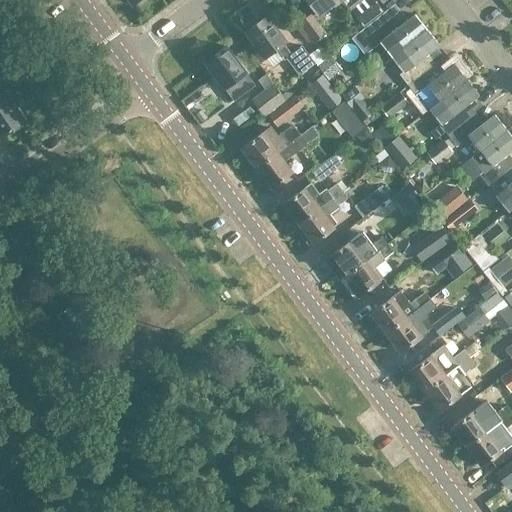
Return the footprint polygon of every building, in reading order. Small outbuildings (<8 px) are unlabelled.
[(340,1),(339,0),(305,0),(318,17),(340,1)] [(360,0),(349,9),(364,28),(382,13),(372,0),(360,0)] [(393,58),(426,31),(414,16),(403,25),(390,9),(351,41),(364,58),(382,44),(392,57),(393,58)] [(310,16),(300,23),(314,42),(324,34),(310,16)] [(290,56),(282,45),(285,43),(265,18),(245,33),(265,58),(275,50),(284,62),(286,60),(299,77),(315,64),(302,47),(290,56)] [(438,60),(432,52),(438,47),(426,31),(393,58),(404,72),(400,76),(407,85),(438,60)] [(244,73),(226,48),(204,64),(223,89),(235,80),(246,95),(255,89),(244,73)] [(328,57),(318,66),(329,80),(339,71),(328,57)] [(441,102),(466,81),(454,66),(443,74),(437,66),(409,88),(416,97),(429,87),(441,102)] [(441,125),(439,126),(446,135),(479,109),(472,100),(478,96),(466,81),(441,102),(429,111),(441,125)] [(285,102),(275,89),(255,104),(265,117),(285,102)] [(0,136),(1,138),(24,122),(5,93),(0,96),(0,136)] [(382,108),(390,117),(407,103),(400,94),(382,108)] [(278,127),(304,107),(295,95),(269,115),(278,127)] [(333,112),(339,120),(351,110),(345,102),(333,112)] [(481,152),(506,132),(494,116),(483,125),(477,117),(449,139),(456,148),(470,138),(481,152)] [(272,127),(262,135),(261,134),(241,149),(256,169),(301,135),(293,125),(278,136),(272,127)] [(308,144),(318,136),(312,127),(301,136),(308,144)] [(511,139),(506,132),(481,152),(471,160),(482,174),(479,177),(486,186),(511,165),(511,160),(507,155),(511,151),(511,139)] [(301,135),(256,169),(271,188),(291,173),(283,163),(308,144),(301,136),(301,135)] [(402,168),(417,156),(399,136),(385,149),(402,168)] [(436,165),(453,151),(444,140),(427,154),(436,165)] [(335,154),(312,171),(320,182),(343,164),(335,154)] [(389,156),(378,165),(383,171),(392,173),(398,168),(389,156)] [(511,170),(489,189),(507,212),(511,208),(511,170)] [(303,189),(283,204),(298,224),(333,198),(328,191),(327,189),(320,194),(312,183),(303,189)] [(338,184),(328,191),(333,198),(343,191),(338,184)] [(409,185),(393,198),(403,210),(419,197),(409,185)] [(468,200),(457,186),(431,206),(443,220),(468,200)] [(380,187),(354,206),(364,218),(389,199),(380,187)] [(333,198),(338,206),(348,198),(343,191),(333,198)] [(333,198),(298,224),(304,231),(300,235),(308,246),(312,243),(313,244),(333,228),(332,228),(337,225),(329,215),(339,207),(338,206),(333,198)] [(450,232),(477,211),(470,203),(443,224),(450,232)] [(411,247),(422,262),(451,241),(441,226),(411,247)] [(501,254),(511,235),(511,233),(504,229),(492,248),(501,254)] [(329,258),(325,262),(333,272),(338,269),(344,278),(378,252),(373,245),(363,232),(349,243),(349,242),(329,258)] [(478,236),(463,248),(467,252),(481,240),(478,236)] [(383,238),(373,245),(378,252),(388,245),(388,244),(383,238)] [(388,245),(378,252),(384,259),(394,252),(389,244),(388,244),(388,245)] [(429,264),(437,275),(462,256),(454,245),(429,264)] [(378,252),(344,278),(349,285),(345,288),(354,299),(358,296),(359,297),(379,282),(371,272),(385,261),(384,259),(378,252)] [(488,255),(476,264),(483,272),(494,263),(488,255)] [(371,314),(367,317),(376,329),(380,326),(386,333),(420,308),(415,301),(410,304),(401,292),(392,298),(391,298),(371,313),(371,314)] [(415,301),(420,308),(430,300),(425,293),(415,301)] [(457,324),(468,339),(490,322),(489,320),(508,306),(497,293),(478,307),(479,308),(457,324)] [(430,300),(420,308),(426,315),(436,307),(430,300)] [(457,306),(432,325),(440,336),(465,317),(457,306)] [(420,308),(386,333),(401,353),(428,333),(420,322),(427,317),(426,315),(420,308)] [(429,356),(409,371),(425,391),(458,366),(453,359),(452,358),(448,361),(439,349),(430,357),(429,356)] [(469,358),(464,351),(453,359),(458,366),(469,358)] [(469,358),(458,366),(464,374),(475,365),(469,358)] [(439,411),(473,385),(469,388),(460,377),(464,374),(458,366),(425,391),(439,411)] [(511,389),(511,371),(501,380),(510,391),(511,389)] [(490,391),(477,400),(485,410),(497,401),(490,391)] [(502,410),(495,414),(501,422),(511,414),(506,407),(502,410)] [(494,412),(479,423),(471,412),(452,426),(467,447),(501,422),(495,414),(494,412)] [(511,415),(511,414),(501,422),(507,429),(511,424),(511,415)] [(501,422),(467,447),(482,466),(511,443),(511,435),(507,429),(501,422)] [(511,461),(496,474),(506,487),(511,482),(511,461)]
